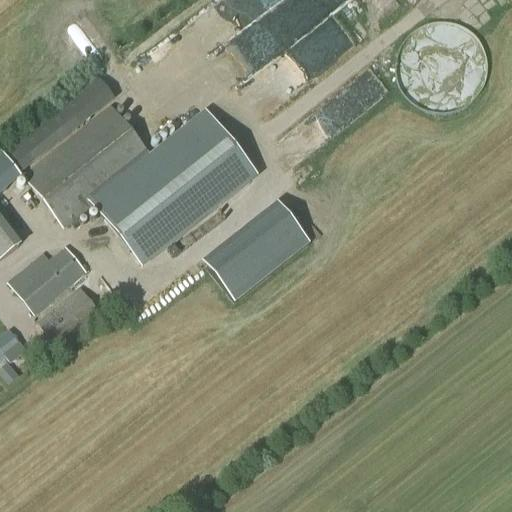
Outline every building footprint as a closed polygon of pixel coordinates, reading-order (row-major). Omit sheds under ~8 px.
[(18,179),(91,119),(114,101),(96,79),(0,157),(18,179)] [(110,111),(22,182),(63,232),(92,209),(141,272),(257,180),(204,113),(147,158),(110,111)] [(0,156),(0,192),(18,179),(0,157),(0,156)] [(86,275),(65,250),(48,264),(42,256),(7,286),(34,319),(86,275)] [(58,354),(102,321),(81,293),(37,327),(58,354)] [(7,334),(0,339),(0,362),(3,360),(8,367),(24,355),(19,348),(7,334)] [(0,372),(0,382),(6,389),(17,380),(5,367),(0,372)]
